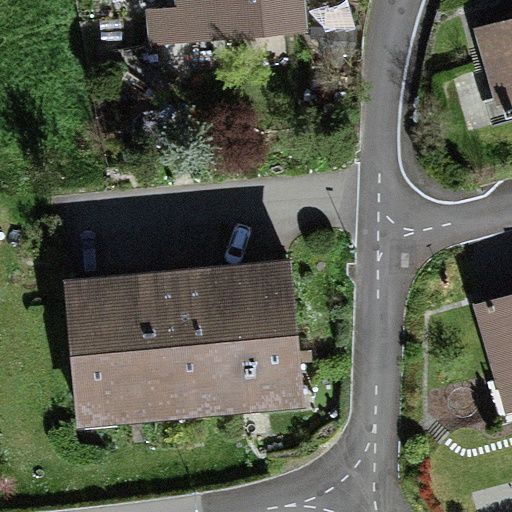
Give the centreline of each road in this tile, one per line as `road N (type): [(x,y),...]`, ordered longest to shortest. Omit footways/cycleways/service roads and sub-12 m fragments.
road 1 (residential): [(379,239),(367,496)]
road 2 (residential): [(398,0),(384,62),(379,239)]
road 3 (residential): [(224,511),(367,496)]
road 4 (residential): [(379,239),(511,202)]
